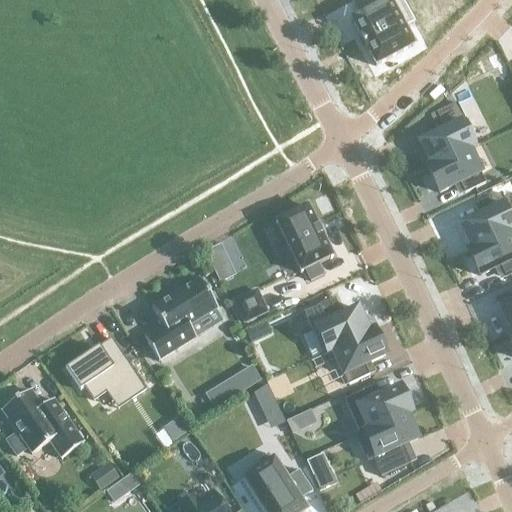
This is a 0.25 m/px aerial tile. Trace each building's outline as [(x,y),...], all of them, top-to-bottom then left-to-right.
[(353,20),(351,21),(352,23),(353,23),(360,37),(359,38),(367,51),(368,51),(375,65),(376,67),(378,66),(412,47),(412,48),(414,47),(413,45),(412,45),(391,6),(401,0),(359,0),(354,3),(361,17),(353,21),(353,20)] [(444,131),(420,143),(432,167),(432,168),(468,150),(469,151),(477,147),(456,104),(436,114),(444,131)] [(432,167),(427,169),(440,194),(460,185),(464,195),(485,184),(469,151),(468,150),(432,168),(432,167)] [(485,214),(461,226),(472,250),(473,251),(511,231),(511,205),(510,202),(506,204),(501,194),(480,204),(485,214)] [(317,229),(319,228),(318,226),(317,227),(308,210),(308,208),(306,209),(278,222),(276,223),(277,225),(300,272),(301,274),(303,273),(305,272),(311,283),(323,276),(318,266),(330,260),(331,260),(333,259),(332,257),(331,257),(323,240),(324,239),(323,237),(322,238),(317,229)] [(472,250),(468,252),(480,277),(500,268),(506,279),(511,276),(511,231),(473,251),(472,250)] [(230,268),(214,275),(220,286),(236,278),(230,268)] [(200,280),(152,309),(164,328),(145,339),(159,362),(196,339),(189,328),(218,310),(200,280)] [(267,314),(256,292),(234,303),(245,324),(267,314)] [(313,333),(302,338),(312,359),(323,354),(323,356),(373,332),(373,331),(368,333),(357,310),(337,319),(329,302),(304,313),(313,333)] [(511,303),(500,309),(511,333),(511,334),(511,333),(511,303)] [(373,332),(323,356),(324,356),(333,352),(348,386),(369,376),(365,366),(385,357),(373,332)] [(111,341),(66,371),(80,392),(85,389),(94,402),(120,384),(131,401),(145,391),(111,341)] [(250,370),(230,383),(239,398),(260,385),(250,370)] [(268,386),(255,394),(260,405),(274,399),(268,386)] [(410,414),(399,389),(375,400),(370,390),(345,401),(360,435),(356,437),(356,438),(410,414)] [(84,445),(53,401),(42,409),(30,392),(1,412),(17,435),(6,443),(17,457),(28,450),(32,456),(50,444),(61,460),(84,445)] [(406,416),(411,414),(410,414),(356,438),(367,463),(373,460),(381,478),(411,464),(403,447),(417,440),(406,416)] [(181,419),(167,428),(176,443),(191,433),(181,419)] [(294,419),(289,422),(294,433),(300,431),(294,419)] [(261,469),(245,480),(265,511),(305,511),(299,502),(311,494),(297,473),(285,480),(273,461),(273,462),(268,455),(256,463),(261,469)] [(88,475),(94,483),(114,468),(107,460),(88,475)] [(330,468),(314,476),(320,490),(337,482),(330,468)] [(114,486),(107,491),(116,503),(122,498),(114,486)] [(224,511),(214,496),(199,506),(194,497),(179,507),(182,511),(224,511)]
